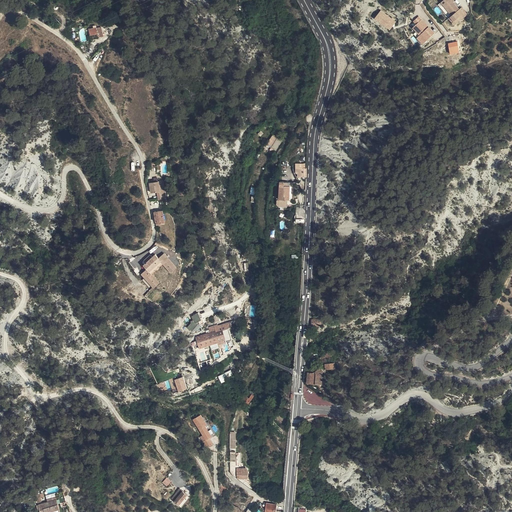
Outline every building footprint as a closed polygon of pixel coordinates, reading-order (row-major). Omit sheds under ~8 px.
[(455,19),(453,20),(455,23),(468,13),(463,6),(460,8),(454,0),(442,0),(442,1),(453,13),(451,14),(455,19)] [(374,18),(389,31),(396,22),(381,10),(374,18)] [(421,33),(427,39),(435,31),(420,15),(415,19),(417,22),(414,26),(417,29),(421,33)] [(90,30),(91,37),(99,37),(99,39),(104,38),(103,28),(90,30)] [(424,42),(427,39),(421,33),(418,36),(424,42)] [(447,43),(450,55),(459,53),(457,41),(447,43)] [(330,109),(328,113),(333,115),(338,103),(332,101),(330,109)] [(266,145),(276,151),(282,141),(272,135),(266,145)] [(280,197),(290,198),(291,184),(293,184),(293,181),(281,180),(280,197)] [(167,187),(159,187),(160,197),(168,197),(167,187)] [(158,222),(166,220),(163,209),(155,211),(158,222)] [(169,265),(168,267),(172,270),(177,263),(161,253),(157,259),(152,256),(144,269),(147,272),(143,278),(160,289),(164,283),(160,280),(158,282),(149,276),(161,259),(169,265)] [(162,262),(168,267),(169,265),(161,259),(149,276),(158,282),(160,280),(153,276),(162,262)] [(187,325),(190,331),(204,325),(198,313),(191,316),(194,322),(187,325)] [(230,326),(232,325),(228,320),(218,324),(217,323),(208,327),(210,331),(196,337),(200,348),(218,340),(219,343),(234,337),(230,326)] [(328,351),(320,357),(324,363),(332,356),(328,351)] [(320,372),(321,371),(319,366),(313,371),(313,377),(319,378),(320,372)] [(218,377),(221,383),(233,376),(230,370),(218,377)] [(183,378),(174,380),(178,392),(187,389),(183,378)] [(204,438),(207,436),(209,434),(202,424),(203,423),(196,413),(189,419),(204,438)] [(205,447),(211,442),(207,436),(204,438),(201,440),(205,447)] [(235,470),(237,481),(246,479),(245,472),(240,472),(240,470),(235,470)] [(171,481),(167,478),(163,483),(167,486),(171,481)] [(67,495),(66,491),(60,491),(60,495),(58,495),(58,497),(40,501),(42,511),(47,511),(54,510),(54,511),(55,511),(61,511),(59,503),(67,501),(67,495)] [(179,505),(186,496),(180,491),(172,500),(179,505)]
